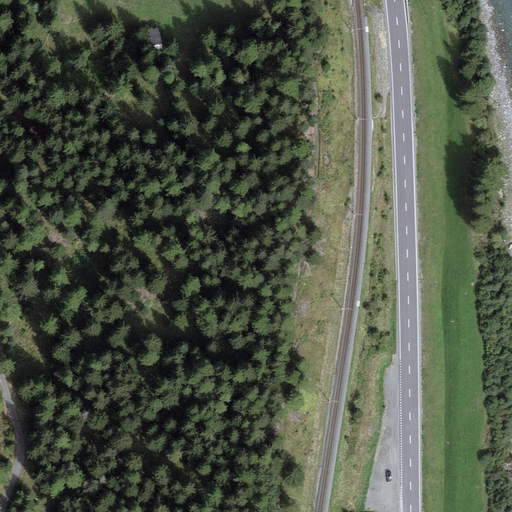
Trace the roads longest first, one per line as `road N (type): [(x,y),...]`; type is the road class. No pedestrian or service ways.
road 1 (track): [(297,0),(314,77),(315,178),(292,295),(276,511)]
road 2 (primary): [(394,0),(411,511)]
road 3 (track): [(3,511),(21,440),(0,356)]
